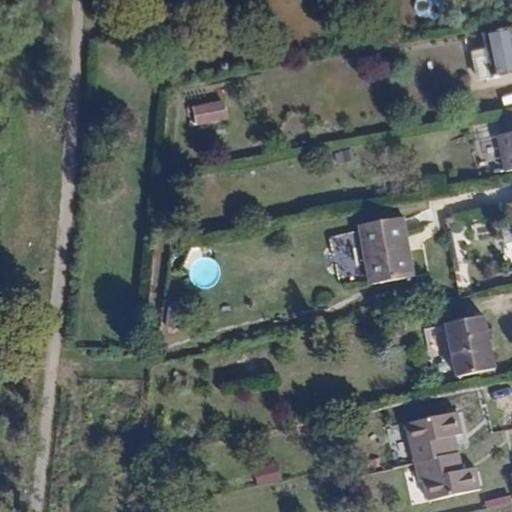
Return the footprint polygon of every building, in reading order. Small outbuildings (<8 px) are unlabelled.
[(416,0),(416,15),(439,17),(439,0),(416,0)] [(511,30),(498,33),(505,73),(511,71),(511,30)] [(495,77),(492,50),(475,52),(478,79),(495,77)] [(226,100),(197,106),(199,121),(228,115),(226,100)] [(511,132),(500,135),(508,172),(511,171),(511,132)] [(365,225),(369,250),(411,241),(408,217),(365,225)] [(156,238),(145,238),(146,249),(156,249),(156,238)] [(411,241),(369,250),(373,280),(416,271),(411,241)] [(416,271),(373,280),(374,282),(416,274),(416,271)] [(445,329),(445,330),(484,322),(484,320),(445,329)] [(484,322),(445,330),(449,347),(479,341),(488,339),(484,322)] [(484,366),(454,371),(456,381),(496,373),(488,339),(479,341),(484,366)] [(479,341),(449,347),(454,371),(484,366),(479,341)] [(404,427),(405,429),(458,418),(457,416),(404,427)] [(458,418),(405,429),(405,432),(458,421),(458,418)] [(458,421),(405,432),(412,463),(451,454),(449,444),(463,440),(458,421)] [(451,454),(412,463),(413,469),(419,468),(426,506),(477,495),(473,474),(461,475),(457,459),(452,460),(451,454)] [(259,486),(281,482),(278,462),(255,467),(259,486)]
